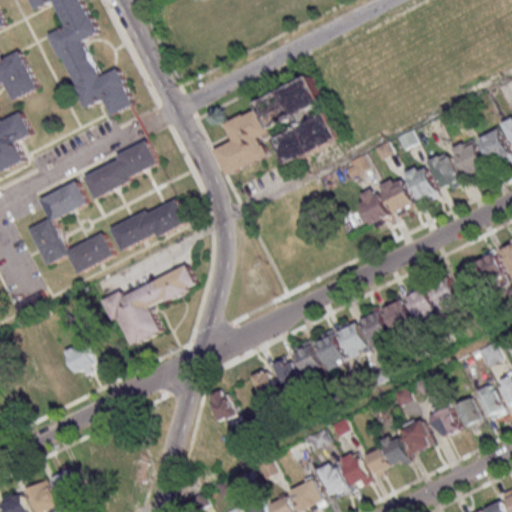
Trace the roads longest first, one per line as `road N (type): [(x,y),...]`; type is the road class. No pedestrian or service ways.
road 1 (residential): [(511,200),(0,461)]
road 2 (tertiary): [(118,0),(178,111),(221,217),(220,289),(167,459),(164,511)]
road 3 (residential): [(389,0),(178,111)]
road 4 (residential): [(131,130),(0,200)]
road 5 (residential): [(511,452),(394,511)]
